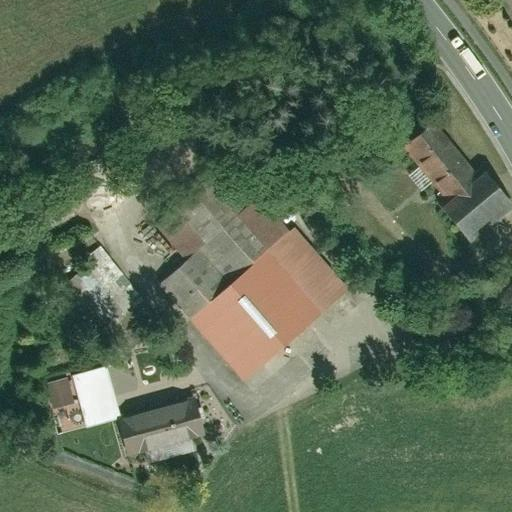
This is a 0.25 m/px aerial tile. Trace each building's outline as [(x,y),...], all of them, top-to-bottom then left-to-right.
[(511,170),(487,145),(472,159),(438,124),(407,153),(441,188),(432,197),(467,234),(511,191),(511,170)] [(220,162),(157,228),(191,261),(156,296),(252,390),(351,289),(220,162)] [(95,245),(61,293),(98,319),(133,271),(95,245)] [(114,396),(80,403),(84,424),(118,417),(114,396)] [(209,403),(127,422),(135,460),(217,441),(209,403)]
